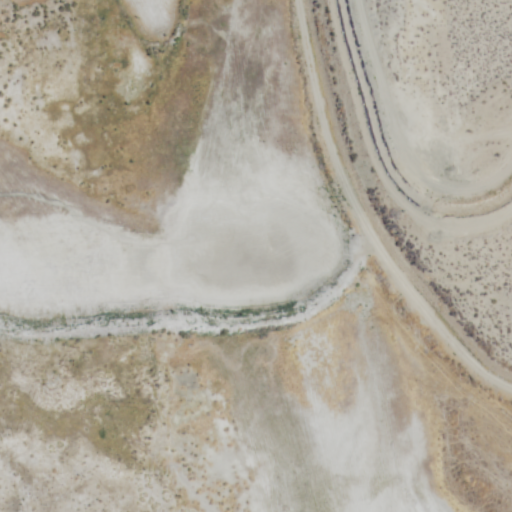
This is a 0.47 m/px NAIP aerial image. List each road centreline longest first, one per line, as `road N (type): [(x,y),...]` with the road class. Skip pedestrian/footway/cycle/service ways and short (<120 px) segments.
road 1 (track): [(511,390),(475,371),(425,318),(356,213),(324,137),(291,0)]
road 2 (track): [(511,211),(472,221),(416,220),(386,186),(355,110),(327,0)]
road 3 (track): [(364,0),(405,147),(422,172),(453,184),(499,160),(511,143)]
